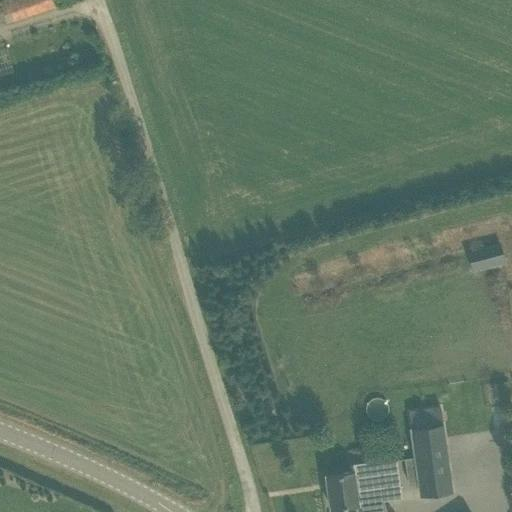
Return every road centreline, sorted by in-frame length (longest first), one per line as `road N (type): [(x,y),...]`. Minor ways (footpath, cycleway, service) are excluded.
road 1 (unknown): [(276,511),(219,399),(119,62),(97,14),(64,0)]
road 2 (unclassified): [(187,511),(0,427)]
